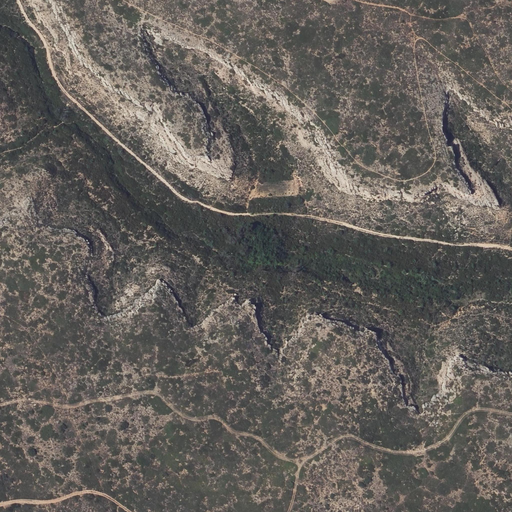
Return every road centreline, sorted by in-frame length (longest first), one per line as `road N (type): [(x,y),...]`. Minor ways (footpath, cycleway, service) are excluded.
road 1 (track): [(511,250),(396,237),(321,218),(236,213),(183,198),(71,99),(17,0)]
road 2 (track): [(0,403),(27,397),(70,405),(153,394),(196,421),(218,419),(254,436),(285,459),(308,458)]
road 3 (track): [(286,511),(301,463),(340,439),(425,451),(446,442),(477,409),(511,411)]
road 4 (track): [(373,0),(429,16),(459,12),(483,34),(511,85)]
road 5 (track): [(0,505),(90,491),(130,511)]
